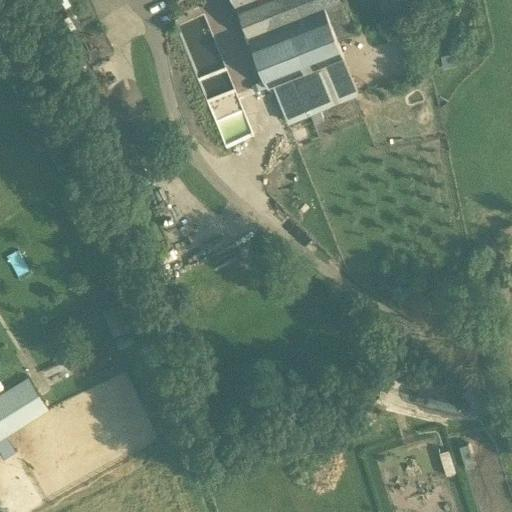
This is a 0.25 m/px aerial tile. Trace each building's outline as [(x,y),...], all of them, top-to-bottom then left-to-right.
[(231,0),(263,75),(267,85),(270,93),(275,90),(287,120),(358,91),(337,38),(353,31),(340,0),(231,0)] [(452,51),(440,54),(443,66),(455,63),(452,51)] [(254,90),(267,85),(263,75),(252,83),(254,90)] [(127,328),(117,304),(103,310),(114,334),(127,328)] [(27,374),(0,391),(0,451),(3,456),(14,448),(5,436),(49,408),(46,404),(41,396),(27,374)] [(48,392),(41,396),(46,404),(53,400),(48,392)]
